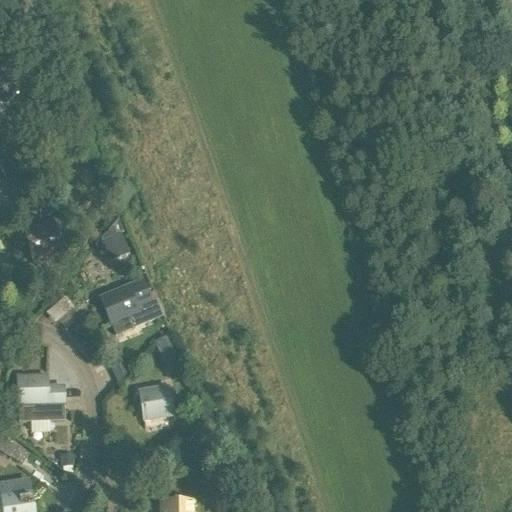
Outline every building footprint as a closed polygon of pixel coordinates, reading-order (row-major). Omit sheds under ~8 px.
[(27,21),(32,19),(24,0),(6,0),(3,2),(12,27),(18,24),(27,21)] [(31,28),(27,21),(18,24),(21,32),(31,28)] [(10,46),(0,48),(0,100),(3,104),(19,92),(0,67),(0,64),(14,62),(10,46)] [(20,180),(9,194),(22,204),(33,190),(20,180)] [(100,239),(109,263),(129,256),(121,234),(124,233),(119,220),(108,233),(100,239)] [(53,225),(25,233),(32,261),(61,253),(53,225)] [(157,300),(152,302),(144,282),(100,300),(111,327),(138,315),(142,324),(149,321),(155,336),(169,330),(157,300)] [(171,335),(155,341),(165,365),(180,359),(171,335)] [(63,389),(47,389),(47,378),(17,379),(18,408),(48,407),(48,416),(64,415),(63,389)] [(172,388),(139,393),(144,422),(177,417),(172,388)] [(28,456),(6,442),(0,437),(0,452),(12,460),(22,466),(28,457),(28,456)] [(61,457),(62,469),(73,468),(73,456),(61,457)] [(33,511),(30,493),(11,497),(1,498),(2,511),(33,511)]
